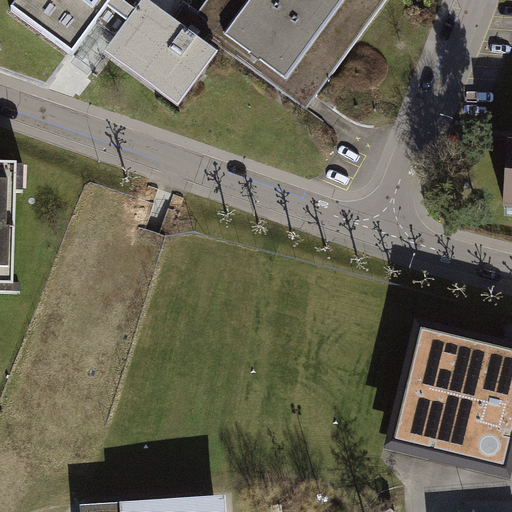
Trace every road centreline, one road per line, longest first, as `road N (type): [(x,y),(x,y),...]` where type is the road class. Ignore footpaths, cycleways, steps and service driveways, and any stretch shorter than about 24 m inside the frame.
road 1 (residential): [(381,236),(0,104)]
road 2 (residential): [(474,0),(381,236)]
road 3 (residential): [(511,272),(381,236)]
